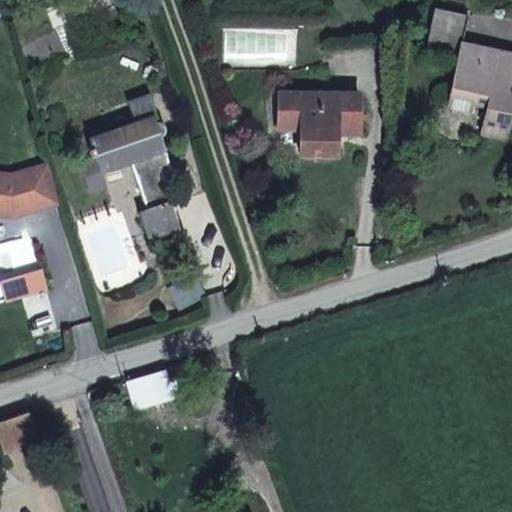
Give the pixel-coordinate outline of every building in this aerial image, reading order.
[(506,138),(511,109),(511,56),(461,45),(468,16),(434,8),(424,55),(458,62),(452,90),(473,94),(471,103),(488,107),(482,134),(506,138)] [(473,94),(452,90),(448,107),(449,107),(470,112),(471,103),(473,94)] [(359,96),(279,95),(278,129),(301,129),(300,156),(336,157),(336,134),(359,134),(359,96)] [(172,203),(162,175),(158,164),(168,160),(160,138),(161,137),(163,136),(163,135),(164,133),(164,131),(164,129),(163,127),(160,124),(158,124),(156,123),(155,124),(154,124),(153,120),(156,119),(148,97),(128,104),(135,125),(88,141),(94,157),(100,173),(130,162),(146,210),(139,213),(149,240),(178,229),(170,204),(172,203)] [(100,173),(94,157),(79,163),(90,192),(105,187),(100,173)] [(171,171),(168,160),(158,164),(162,175),(171,171)] [(60,204),(48,165),(10,176),(0,174),(0,216),(13,219),(14,214),(20,212),(21,216),(60,204)] [(174,399),(165,369),(125,381),(133,411),(174,399)] [(35,442),(25,414),(8,420),(18,448),(35,442)] [(18,448),(8,420),(0,422),(0,448),(2,454),(18,448)]
